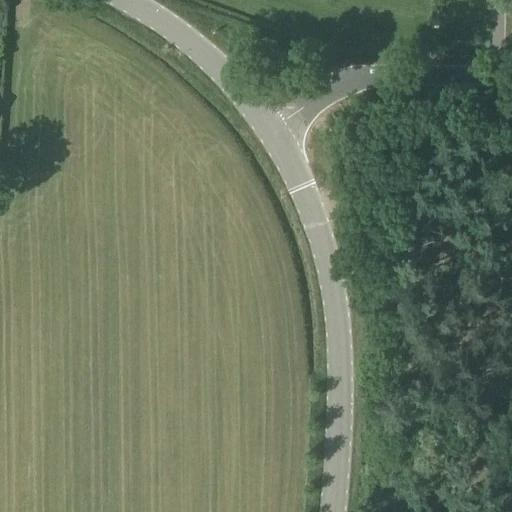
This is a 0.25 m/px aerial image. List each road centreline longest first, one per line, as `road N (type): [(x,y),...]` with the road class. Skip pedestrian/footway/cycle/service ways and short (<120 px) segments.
road 1 (tertiary): [(329,511),(338,316),(311,204),(269,128)]
road 2 (unclassified): [(511,75),(367,76),(269,128)]
road 3 (tertiary): [(269,128),(196,45),(129,0)]
